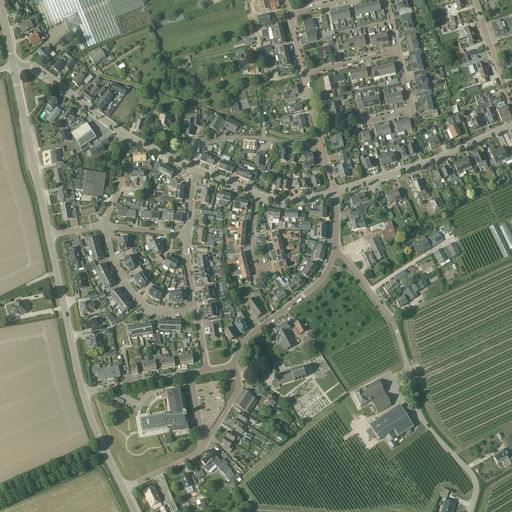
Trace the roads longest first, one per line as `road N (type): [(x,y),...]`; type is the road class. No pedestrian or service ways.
road 1 (residential): [(469,511),(476,484),(424,423),(393,321),(334,253)]
road 2 (tertiary): [(333,193),(433,162),(511,124)]
road 3 (secondary): [(49,236),(12,67)]
road 4 (secondary): [(83,392),(49,236)]
road 5 (residential): [(234,365),(257,329),(320,283),(334,253)]
road 6 (residential): [(176,160),(185,147),(227,138),(321,146)]
road 7 (residential): [(102,226),(117,271),(146,308),(195,311)]
